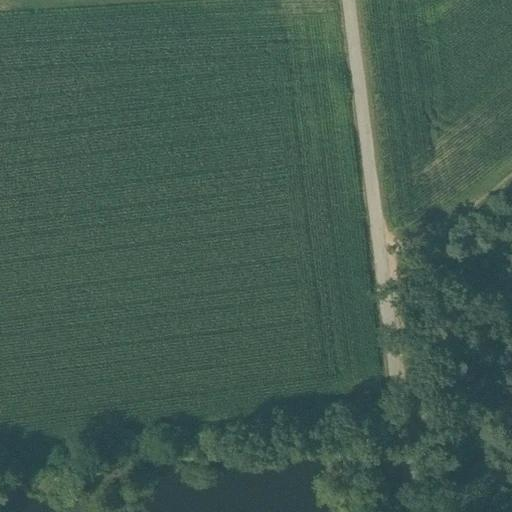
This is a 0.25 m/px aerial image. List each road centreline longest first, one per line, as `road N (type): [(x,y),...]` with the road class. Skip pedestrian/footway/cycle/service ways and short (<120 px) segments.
road 1 (unclassified): [(347,0),(414,511)]
road 2 (track): [(459,511),(412,226)]
road 3 (track): [(380,249),(511,154)]
